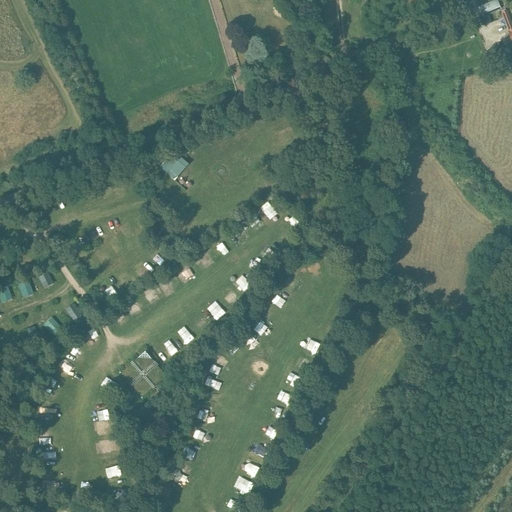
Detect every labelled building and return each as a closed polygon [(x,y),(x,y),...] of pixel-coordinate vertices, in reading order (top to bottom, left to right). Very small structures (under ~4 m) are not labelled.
[(501,8),(497,0),(495,0),(478,7),(482,16),(501,8)] [(511,23),(507,10),(501,12),(507,26),(508,30),(508,31),(507,31),(511,44),(511,23)] [(32,79),(28,70),(21,74),(24,82),(32,79)] [(262,207),(268,215),(276,209),(270,200),(262,207)] [(103,205),(82,212),(84,218),(91,216),(93,221),(107,217),(103,205)] [(120,226),(126,239),(136,234),(129,221),(120,226)] [(285,243),(289,237),(283,233),(279,239),(285,243)] [(118,234),(108,240),(116,253),(126,246),(118,234)] [(103,244),(94,250),(102,261),(111,255),(103,244)] [(142,278),(150,274),(144,262),(136,267),(142,278)] [(129,272),(119,277),(126,290),(136,285),(129,272)] [(0,287),(0,291),(3,301),(13,298),(9,285),(0,287)] [(147,289),(140,293),(147,305),(154,301),(147,289)] [(233,306),(240,299),(233,292),(226,299),(233,306)] [(137,311),(144,306),(139,298),(132,303),(137,311)] [(220,305),(211,313),(218,320),(227,312),(220,305)] [(115,314),(118,327),(128,325),(124,312),(115,314)] [(94,347),(102,341),(93,329),(84,335),(94,347)] [(161,345),(170,357),(178,350),(169,338),(161,345)] [(57,368),(71,377),(78,368),(64,359),(57,368)] [(144,363),(142,360),(141,361),(140,361),(138,362),(136,363),(135,363),(136,364),(135,365),(134,365),(133,365),(132,366),(132,367),(131,368),(131,369),(130,370),(130,371),(132,374),(130,376),(130,377),(130,379),(131,380),(132,381),(132,382),(133,383),(134,384),(135,385),(136,386),(138,387),(139,387),(140,388),(143,385),(145,388),(147,386),(154,379),(155,380),(157,378),(155,375),(157,373),(157,371),(157,370),(156,369),(155,368),(155,366),(154,365),(153,364),(152,363),(151,363),(149,362),(148,361),(147,361),(144,363)] [(53,394),(56,386),(48,383),(45,392),(53,394)] [(107,398),(94,399),(95,409),(108,408),(107,398)] [(38,403),(36,414),(51,417),(53,406),(38,403)] [(94,424),(96,435),(113,432),(111,422),(94,424)] [(40,442),(49,441),(48,433),(39,433),(40,442)]
